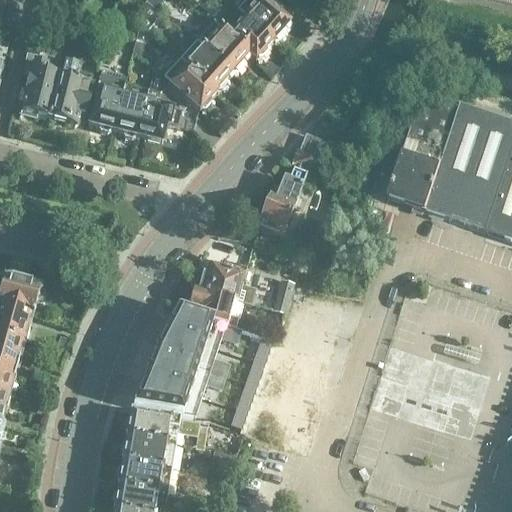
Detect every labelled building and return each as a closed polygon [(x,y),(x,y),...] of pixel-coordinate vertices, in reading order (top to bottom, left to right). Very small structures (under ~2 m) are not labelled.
[(147,0),(146,6),(156,13),(164,0),(147,0)] [(250,0),(237,15),(238,15),(273,46),(273,45),(278,45),(283,39),(283,34),(290,27),(282,20),(286,15),(277,6),(279,4),(275,0),(250,0)] [(146,6),(140,28),(147,34),(162,18),(156,13),(146,6)] [(220,32),(220,33),(255,65),(257,63),(261,63),(266,58),(266,55),(266,53),(273,46),(238,15),(237,15),(221,33),(220,32)] [(213,27),(197,45),(233,77),(249,60),(255,65),(220,33),(213,27)] [(138,38),(133,56),(141,63),(145,42),(138,38)] [(197,45),(180,63),(218,96),(219,95),(218,95),(233,77),(197,45)] [(21,117),(50,124),(61,81),(47,77),(49,70),(37,67),(40,51),(28,48),(22,78),(28,80),(23,101),(25,102),(21,117)] [(61,81),(50,124),(75,130),(79,127),(80,126),(85,127),(93,99),(92,98),(92,97),(87,96),(89,88),(91,81),(76,77),(79,64),(66,61),(61,81)] [(180,63),(163,81),(170,87),(169,89),(188,106),(189,105),(200,115),(201,113),(205,113),(210,108),(210,105),(218,96),(180,63)] [(147,103),(138,141),(161,147),(166,128),(178,131),(181,116),(180,116),(188,106),(169,89),(170,87),(163,81),(154,73),(147,103)] [(97,91),(98,92),(89,128),(98,131),(98,134),(99,137),(106,138),(109,137),(110,134),(114,135),(125,89),(99,83),(97,91)] [(125,89),(114,135),(123,137),(122,140),(124,143),(131,144),(134,142),(134,140),(138,141),(147,103),(149,95),(125,89)] [(389,202),(396,205),(427,215),(442,169),(461,109),(424,96),(389,202)] [(442,169),(427,215),(488,235),(511,159),(511,125),(461,109),(442,169)] [(292,164),(299,167),(296,174),(293,172),(287,186),(284,185),(280,194),(274,192),(259,231),(281,239),(312,162),(320,165),(328,147),(305,138),(299,151),(297,150),(292,164)] [(511,159),(488,235),(511,242),(511,159)] [(201,286),(198,294),(242,307),(242,308),(246,309),(250,310),(252,302),(254,294),(248,292),(241,290),(243,281),(246,272),(235,269),(224,266),(223,270),(222,273),(216,271),(209,269),(208,274),(206,279),(203,278),(201,286)] [(0,309),(32,318),(37,300),(41,301),(44,291),(31,288),(31,286),(9,280),(9,282),(0,279),(0,309)] [(189,307),(186,317),(213,325),(227,330),(235,333),(242,308),(242,307),(198,294),(193,293),(192,296),(190,297),(188,304),(189,306),(189,307)] [(277,295),(272,313),(286,317),(290,299),(277,295)] [(0,309),(0,337),(23,344),(24,342),(28,339),(30,331),(28,329),(31,318),(32,318),(0,309)] [(153,358),(153,359),(224,380),(228,370),(213,365),(220,342),(235,347),(240,334),(235,333),(227,330),(213,325),(186,317),(179,315),(177,314),(175,316),(171,325),(168,331),(159,348),(153,358)] [(0,337),(0,367),(17,372),(20,362),(18,362),(19,359),(23,356),(24,349),(23,346),(23,344),(0,337)] [(261,340),(230,429),(241,433),(272,344),(261,340)] [(61,367),(64,356),(54,353),(51,364),(61,367)] [(132,410),(132,411),(192,421),(194,422),(205,388),(220,393),(224,380),(153,359),(144,382),(137,399),(132,410)] [(0,367),(0,395),(8,398),(9,394),(12,393),(15,381),(14,381),(17,372),(0,367)] [(0,395),(0,423),(1,424),(4,412),(6,411),(9,403),(7,401),(8,398),(0,395)] [(128,440),(176,448),(177,437),(197,440),(195,452),(204,454),(208,430),(200,429),(200,427),(180,424),(133,416),(131,426),(127,429),(126,437),(128,440)] [(125,465),(125,466),(171,473),(176,448),(128,440),(127,450),(124,452),(122,461),(125,465)] [(237,458),(238,451),(225,449),(224,455),(237,458)] [(234,468),(236,459),(217,455),(215,464),(234,468)] [(121,489),(120,491),(167,498),(171,473),(125,466),(122,476),(119,478),(118,486),(121,489)] [(164,511),(167,498),(120,491),(119,499),(115,503),(113,510),(115,511),(164,511)] [(217,506),(218,497),(201,494),(200,503),(217,506)] [(184,510),(186,502),(177,500),(175,508),(184,510)]
